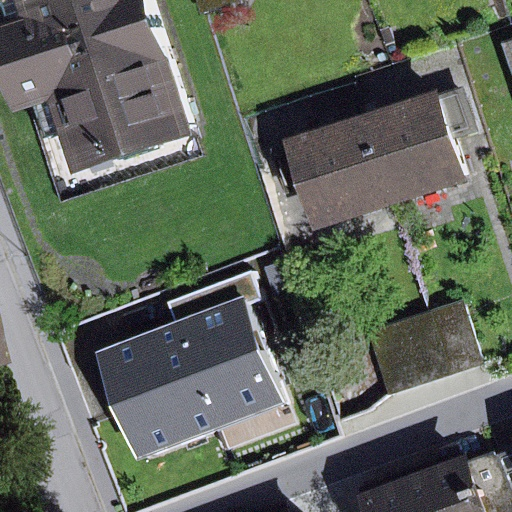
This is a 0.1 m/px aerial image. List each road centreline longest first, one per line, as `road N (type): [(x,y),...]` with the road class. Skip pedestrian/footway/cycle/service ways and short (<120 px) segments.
road 1 (residential): [(198,511),(511,401)]
road 2 (residential): [(82,511),(0,281)]
